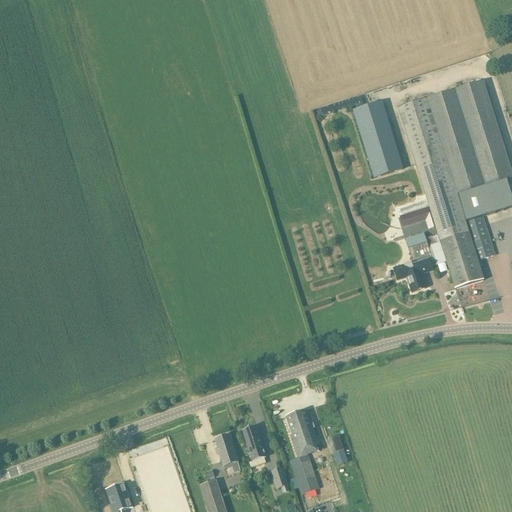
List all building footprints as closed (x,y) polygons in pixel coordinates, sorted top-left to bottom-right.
[(511,175),(483,82),(398,109),(429,208),(447,263),(455,289),(484,280),(477,260),(494,255),(482,218),(511,208),(511,198),(507,181),(511,179),(511,175)] [(382,103),(353,112),(374,179),(403,170),(382,103)] [(402,229),(406,238),(421,233),(418,224),(402,229)] [(424,234),(405,240),(408,250),(411,261),(428,255),(430,255),(426,240),(424,234)] [(437,236),(426,240),(432,259),(430,260),(429,261),(431,267),(432,268),(438,266),(445,264),(446,263),(437,236)] [(404,268),(394,272),(397,281),(406,278),(411,293),(426,289),(421,275),(433,271),(432,268),(431,267),(429,261),(429,260),(412,265),(414,270),(406,273),(404,268)] [(305,411),(286,418),(292,434),(290,435),(298,459),(290,461),(301,495),(319,489),(309,455),(308,456),(305,449),(318,444),(313,429),(315,429),(313,424),(310,425),(305,411)] [(255,427),(242,431),(252,462),(253,462),(265,458),(255,427)] [(229,436),(215,440),(223,467),(233,464),(235,473),(240,471),(237,462),(229,436)] [(328,442),(332,455),(344,451),(339,437),(328,442)] [(94,472),(98,483),(122,475),(118,463),(94,472)] [(270,473),(275,490),(288,486),(283,469),(270,473)] [(204,473),(206,480),(215,478),(212,471),(204,473)] [(199,486),(207,511),(226,511),(216,481),(199,486)] [(125,485),(106,491),(112,511),(121,511),(133,508),(125,485)]
